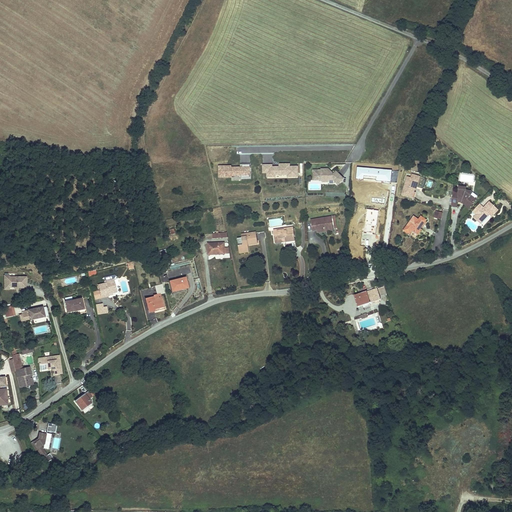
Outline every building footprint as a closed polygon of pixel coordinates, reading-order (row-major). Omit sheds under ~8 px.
[(272,164),(263,165),(263,173),(267,173),(267,177),(275,177),(275,175),(279,175),(279,178),(298,178),(298,166),(290,166),(290,163),(279,163),(279,166),(272,166),(272,164)] [(231,166),(218,166),(218,177),(231,177),(231,176),(241,176),(241,178),(250,178),(250,164),(240,164),(240,167),(231,167),(231,166)] [(314,170),(314,180),(323,179),(323,181),(328,181),(330,179),(333,179),(338,184),(344,178),(336,171),(333,174),(331,172),(330,173),(328,172),(328,169),(322,169),(322,170),(314,170)] [(419,179),(412,177),(411,180),(415,182),(416,185),(416,188),(414,189),(414,191),(415,191),(416,191),(419,179)] [(411,180),(407,179),(405,185),(402,197),(414,200),(416,195),(414,195),(415,191),(414,191),(414,189),(416,188),(416,185),(415,182),(411,180)] [(475,203),(469,198),(470,194),(465,193),(465,190),(458,190),(457,195),(452,195),(450,208),(455,209),(456,204),(456,202),(461,203),(462,202),(464,204),(465,203),(470,208),(475,203)] [(470,208),(465,203),(464,204),(462,202),(461,203),(456,202),(456,204),(460,204),(467,211),(470,208)] [(482,211),(477,207),(470,215),(474,218),(472,221),(475,224),(478,222),(481,224),(487,218),(488,219),(491,216),(492,217),(496,213),(487,205),(482,211)] [(333,227),(331,216),(311,220),(312,231),(316,230),(333,227)] [(418,220),(414,217),(404,231),(409,234),(412,230),(416,234),(426,220),(421,216),(418,220)] [(284,229),(273,230),(275,241),(285,239),(285,242),(295,240),(293,230),(284,231),(284,229)] [(241,237),(237,238),(239,251),(249,250),(248,245),(248,243),(257,241),(256,232),(248,233),(249,236),(241,237)] [(224,243),(208,244),(209,255),(224,254),(224,248),(224,243)] [(166,253),(156,256),(158,262),(168,259),(166,253)] [(16,288),(24,288),(24,277),(7,277),(6,276),(2,280),(2,283),(6,287),(10,287),(12,286),(15,286),(16,288)] [(186,277),(170,281),(172,292),(188,288),(186,277)] [(113,279),(105,282),(105,284),(99,285),(100,291),(101,297),(109,295),(108,294),(116,292),(113,279)] [(151,298),(146,299),(149,313),(155,311),(154,309),(164,307),(161,298),(160,294),(164,293),(162,284),(155,286),(157,295),(151,297),(151,298)] [(146,296),(156,295),(155,288),(145,289),(146,296)] [(377,289),(367,293),(370,303),(381,300),(377,289)] [(367,293),(355,296),(358,307),(370,303),(367,293)] [(82,298),(65,302),(68,312),(85,309),(82,298)] [(107,313),(107,307),(103,307),(103,303),(96,304),(97,314),(107,313)] [(29,321),(45,317),(43,307),(27,311),(28,313),(23,314),(25,320),(29,319),(29,321)] [(13,316),(11,309),(5,310),(6,318),(13,316)] [(21,349),(22,355),(33,352),(32,346),(21,349)] [(60,356),(38,358),(39,367),(52,366),(52,370),(52,376),(62,375),(61,369),(61,365),(60,360),(60,356)] [(21,368),(16,369),(20,388),(33,385),(30,368),(22,370),(21,368)] [(76,402),(82,411),(91,404),(89,400),(92,398),(88,392),(81,397),(82,398),(76,402)] [(49,424),(47,432),(55,434),(58,426),(49,424)] [(38,439),(31,443),(40,460),(41,459),(44,465),(52,460),(49,455),(47,456),(44,450),(46,435),(39,434),(38,439)]
